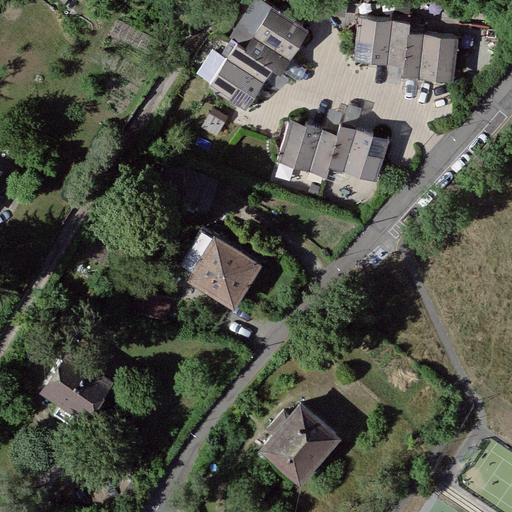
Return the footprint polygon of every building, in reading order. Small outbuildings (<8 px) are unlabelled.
[(236,42),(273,68),(281,73),(290,59),(295,52),(301,44),(310,30),(303,26),(261,0),(253,0),(229,36),(236,42)] [(369,60),(404,64),(410,31),(411,21),(360,15),(356,50),(355,58),(369,60)] [(458,36),(410,31),(404,64),(403,74),(437,78),(454,80),(458,36)] [(273,68),(236,42),(208,85),(239,104),(246,108),(255,94),(273,68)] [(228,119),(213,110),(203,126),(217,135),(228,119)] [(326,176),(329,165),(336,132),(307,123),(290,118),(289,122),(277,161),(326,176)] [(339,122),(336,132),(329,165),(377,179),(388,143),(390,138),(373,133),(339,122)] [(219,180),(165,162),(155,193),(208,211),(219,180)] [(219,231),(190,276),(237,304),(266,260),(219,231)] [(171,297),(137,290),(133,311),(167,318),(171,297)] [(111,377),(67,350),(42,388),(86,416),(111,377)] [(336,428),(296,393),(254,440),(295,475),(336,428)] [(150,484),(134,475),(126,490),(142,499),(150,484)]
